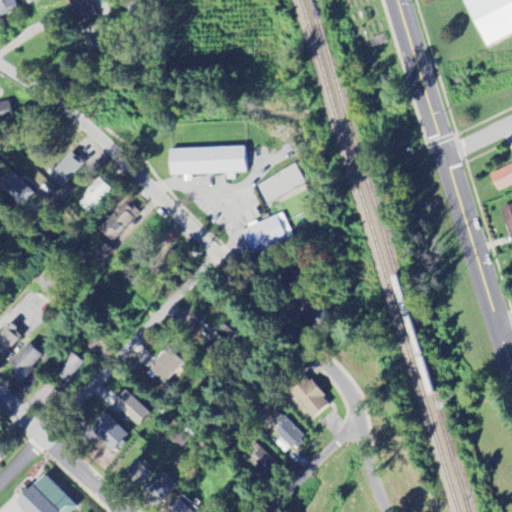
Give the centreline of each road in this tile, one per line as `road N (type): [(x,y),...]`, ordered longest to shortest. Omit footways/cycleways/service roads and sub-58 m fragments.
road 1 (residential): [(386,511),(355,425),(218,257),(66,109),(0,62)]
road 2 (residential): [(511,370),(396,0)]
road 3 (residential): [(0,483),(218,257)]
road 4 (residential): [(122,511),(0,397)]
road 5 (residential): [(355,425),(270,511)]
